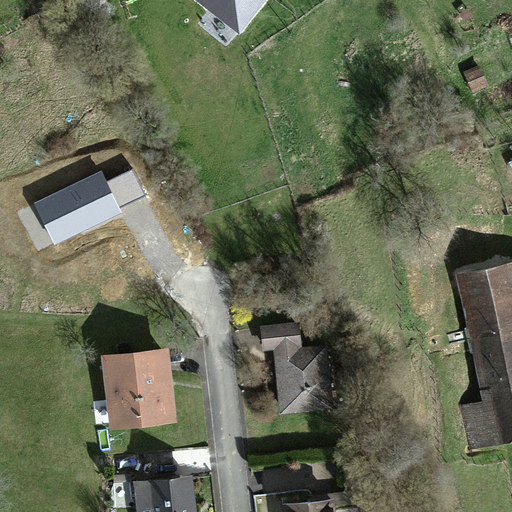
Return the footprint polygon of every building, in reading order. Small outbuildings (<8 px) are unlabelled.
[(511,267),(465,277),(487,389),(461,394),(473,451),(511,443),(511,267)] [(300,331),(267,334),(269,356),(286,355),(292,415),(336,411),(330,353),(303,356),(300,331)] [(166,356),(114,362),(122,427),(174,421),(166,356)] [(158,505),(139,507),(139,511),(210,511),(208,480),(156,485),(158,505)] [(138,487),(139,507),(158,505),(156,485),(138,487)] [(338,506),(338,511),(352,511),(364,511),(363,499),(337,502),(338,506)]
